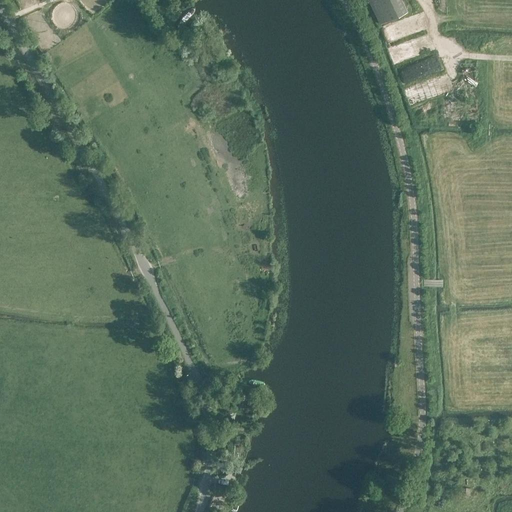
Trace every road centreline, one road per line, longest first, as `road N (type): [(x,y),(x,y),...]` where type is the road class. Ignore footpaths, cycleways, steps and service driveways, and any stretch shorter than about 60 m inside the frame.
road 1 (unclassified): [(198,511),(210,439),(202,388),(0,9)]
road 2 (unclassified): [(401,511),(421,440),(415,239),(396,124),(344,0)]
road 3 (track): [(66,511),(178,481),(206,482)]
road 4 (track): [(511,59),(457,55),(436,36),(427,0)]
